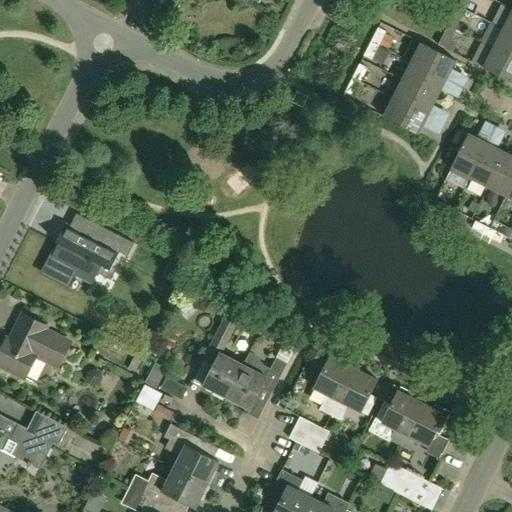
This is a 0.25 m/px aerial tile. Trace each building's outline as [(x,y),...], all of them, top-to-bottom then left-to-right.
[(464,10),(468,0),(459,0),(457,6),(464,10)] [(473,0),(472,3),(495,13),(500,4),(490,0),(473,0)] [(449,21),(456,24),(464,10),(457,6),(449,21)] [(511,33),(511,10),(502,29),(511,33)] [(371,42),(379,46),(386,32),(378,28),(371,42)] [(511,58),(511,33),(502,29),(493,48),(511,58)] [(444,49),(452,33),(445,30),(437,45),(444,49)] [(372,60),(379,46),(371,42),(364,56),(372,60)] [(451,72),(456,61),(434,50),(421,43),(411,62),(461,87),(465,79),(461,79),(462,76),(451,72)] [(511,83),(511,58),(493,48),(483,68),(511,83)] [(461,87),(411,62),(402,80),(437,98),(442,88),(457,95),(461,87)] [(352,78),(360,82),(367,68),(359,64),(352,78)] [(353,96),(360,82),(352,78),(345,92),(353,96)] [(432,108),(437,98),(402,80),(392,98),(443,124),(443,123),(447,116),(432,108)] [(308,97),(297,91),(292,102),(302,108),(308,97)] [(443,124),(392,98),(383,117),(418,135),(423,124),(439,132),(443,124)] [(469,179),(494,129),(486,125),(479,139),(468,134),(450,169),(451,170),(447,177),(465,186),(468,178),(469,179)] [(487,188),(505,153),(495,147),(502,133),(494,129),(469,179),(487,188)] [(506,197),(511,184),(511,156),(505,153),(487,188),(506,197)] [(449,218),(453,210),(439,203),(435,211),(449,218)] [(467,217),(453,210),(449,218),(463,225),(467,217)] [(472,229),(486,236),(490,229),(476,221),(472,229)] [(73,274),(92,284),(102,265),(111,270),(120,252),(65,224),(56,242),(67,247),(51,280),(66,288),(73,274)] [(490,229),(486,236),(500,244),(504,236),(490,229)] [(265,322),(248,313),(243,324),(259,333),(264,323),(265,322)] [(71,343),(45,330),(47,327),(23,314),(10,341),(7,339),(0,351),(0,365),(25,378),(37,356),(59,367),(71,343)] [(226,398),(243,365),(220,354),(236,324),(224,318),(204,357),(215,362),(203,386),(226,398)] [(330,414),(353,368),(331,357),(333,353),(321,347),(314,362),(312,366),(323,371),(314,388),(327,395),(320,409),(330,414)] [(272,392),(286,363),(276,358),(270,368),(263,363),(258,358),(254,354),(250,352),(243,365),(226,398),(249,409),(261,386),(272,392)] [(367,415),(376,398),(369,394),(376,380),(353,368),(330,414),(340,419),(347,405),(367,415)] [(163,393),(147,385),(141,397),(157,405),(158,404),(163,394),(163,393)] [(399,445),(421,402),(398,391),(391,406),(384,402),(375,420),(394,429),(389,440),(399,445)] [(428,447),(444,414),(421,402),(399,445),(410,451),(415,440),(428,447)] [(27,429),(0,414),(0,449),(16,457),(22,444),(39,453),(46,439),(59,446),(68,427),(36,411),(27,429)] [(294,428),(324,443),(329,432),(300,417),(294,428)] [(218,462),(202,453),(207,443),(176,427),(170,424),(164,437),(169,439),(165,448),(180,456),(174,468),(207,485),(218,462)] [(318,454),(324,443),(294,428),(289,439),(295,442),(318,454)] [(391,463),(385,474),(419,491),(425,480),(391,463)] [(195,508),(207,485),(174,468),(168,481),(153,473),(148,481),(136,475),(128,489),(173,511),(178,500),(195,508)] [(303,511),(311,497),(297,491),(302,480),(292,476),(281,470),(273,486),(268,497),(279,503),(273,511),(303,511)] [(419,491),(385,474),(380,485),(414,502),(414,501),(419,491)] [(172,511),(173,511),(128,489),(121,504),(137,511),(172,511)] [(345,511),(350,504),(328,493),(323,504),(311,497),(303,511),(345,511)] [(358,511),(360,507),(351,502),(350,504),(345,511),(358,511)]
